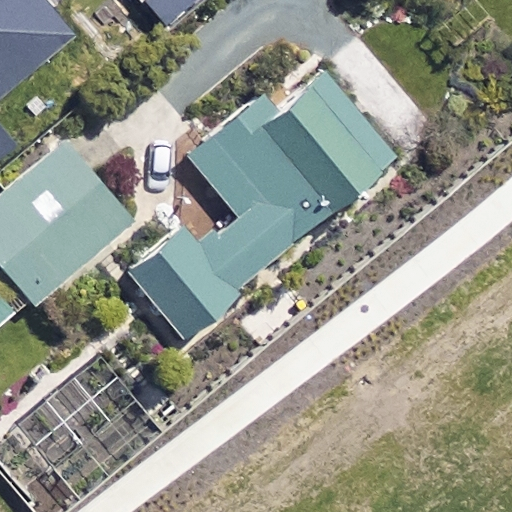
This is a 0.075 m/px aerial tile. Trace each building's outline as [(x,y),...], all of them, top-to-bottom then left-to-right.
[(0,0),(0,99),(77,38),(45,0),(0,0)] [(178,151),(227,206),(218,214),(198,192),(117,265),(177,333),(388,144),(306,54),(238,115),(229,106),(178,151)] [(45,125),(0,165),(0,264),(27,294),(121,209),(45,125)] [(177,365),(149,329),(106,363),(133,399),(177,365)] [(43,463),(9,419),(0,425),(0,479),(7,490),(43,463)]
